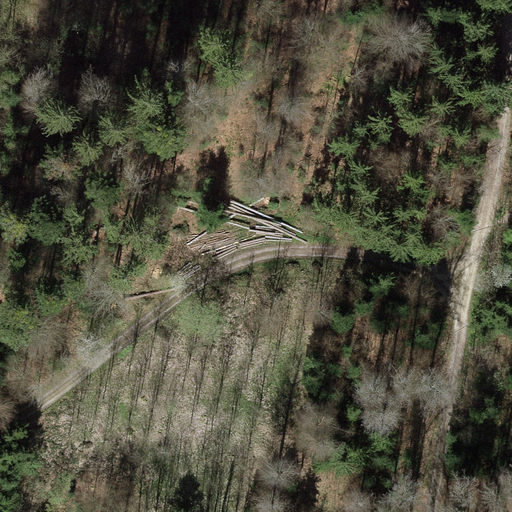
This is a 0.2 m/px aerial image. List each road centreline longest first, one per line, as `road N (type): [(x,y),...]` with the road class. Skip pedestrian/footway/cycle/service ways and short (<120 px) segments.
road 1 (track): [(472,282),(335,244),(243,252),(0,423)]
road 2 (track): [(503,0),(497,135),(430,511)]
